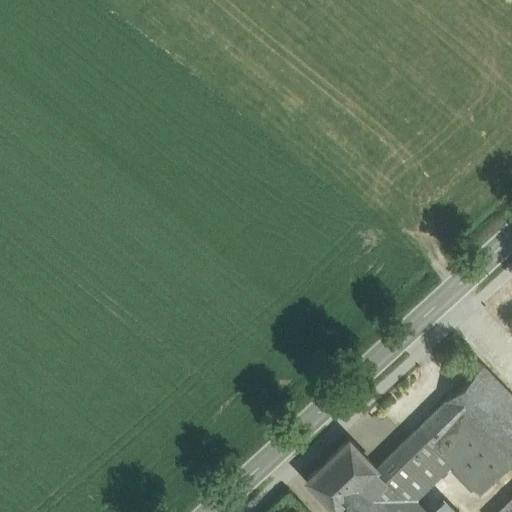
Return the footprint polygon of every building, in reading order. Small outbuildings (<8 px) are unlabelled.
[(511,394),(482,363),(446,398),(477,430),(509,463),(511,466),(511,394)] [(446,398),(396,446),(414,465),(393,485),(408,501),(451,459),(448,457),(477,430),(446,398)] [(477,430),(448,457),(451,459),(480,490),(509,463),(477,430)] [(376,466),(348,437),(306,478),(334,507),(376,467),(375,466),(376,466)] [(414,465),(396,446),(376,466),(375,466),(376,467),(393,485),(414,465)] [(393,485),(376,467),(334,507),(338,511),(419,511),(408,501),(393,485)] [(511,511),(511,499),(498,511),(511,511)]
